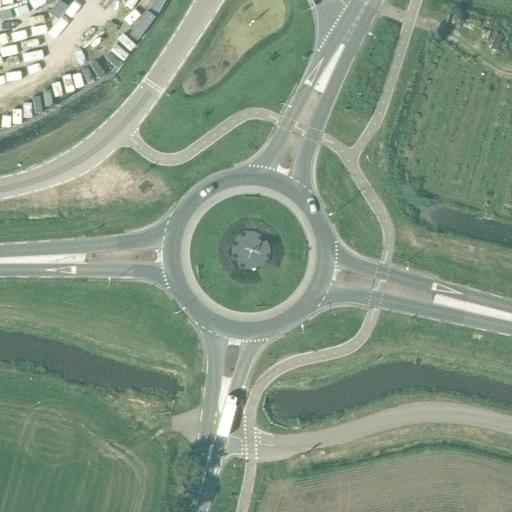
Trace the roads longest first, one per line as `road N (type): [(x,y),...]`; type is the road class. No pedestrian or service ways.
road 1 (unclassified): [(0,189),(79,167),(154,91),(210,0)]
road 2 (tertiary): [(276,182),(361,7)]
road 3 (primary): [(511,320),(324,273)]
road 4 (tertiary): [(193,511),(235,331)]
road 5 (primary): [(170,256),(0,262)]
road 6 (primary): [(276,182),(231,179),(203,192),(175,227),(170,256)]
